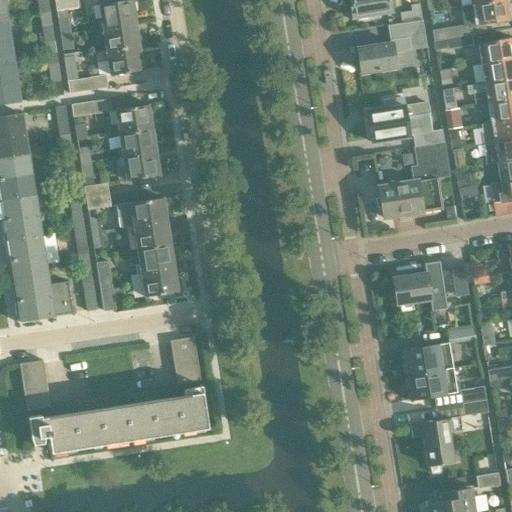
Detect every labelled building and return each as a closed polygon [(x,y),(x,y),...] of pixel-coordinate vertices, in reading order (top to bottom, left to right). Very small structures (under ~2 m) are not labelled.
[(76,0),(56,0),(53,0),(55,12),(78,9),(76,0)] [(131,0),(98,5),(101,29),(135,24),(131,0)] [(347,0),(351,20),(352,19),(389,13),(390,13),(388,0),(347,0)] [(428,0),(430,12),(438,10),(436,0),(428,0)] [(504,0),(501,0),(471,5),(474,25),(507,20),(504,0)] [(38,2),(40,16),(49,14),(47,1),(38,2)] [(40,16),(42,29),(52,27),(49,14),(40,16)] [(57,21),(63,59),(73,57),(67,19),(57,21)] [(390,44),(355,49),(359,74),(395,68),(392,52),(408,50),(407,38),(424,36),(422,20),(387,26),(390,44)] [(0,22),(0,63),(12,61),(5,21),(0,22)] [(101,29),(105,52),(138,47),(135,24),(101,29)] [(435,41),(471,36),(469,26),(433,32),(435,41)] [(42,29),(44,43),(54,41),(52,27),(42,29)] [(477,44),(480,65),(511,59),(511,49),(510,39),(499,41),(498,34),(480,37),(481,44),(477,44)] [(436,51),(472,45),(471,36),(435,41),(436,51)] [(44,43),(46,56),(56,54),(54,41),(44,43)] [(138,47),(105,52),(94,54),(96,62),(106,60),(109,76),(142,71),(138,47)] [(46,56),(48,69),(58,68),(56,54),(46,56)] [(63,59),(66,82),(76,80),(73,57),(63,59)] [(511,59),(480,65),(483,84),(511,79),(511,59)] [(12,61),(0,63),(0,105),(18,102),(12,61)] [(48,69),(50,83),(60,81),(58,68),(48,69)] [(439,71),(442,86),(451,85),(448,70),(439,71)] [(105,76),(76,80),(66,82),(68,94),(107,88),(105,76)] [(485,91),(487,103),(511,99),(511,79),(483,84),(466,87),(467,94),(485,91)] [(62,95),(60,81),(50,83),(52,97),(62,95)] [(442,91),(445,110),(456,108),(453,90),(442,91)] [(511,99),(487,103),(490,124),(511,119),(511,99)] [(70,106),(72,118),(110,112),(109,100),(70,106)] [(110,136),(118,134),(151,129),(148,105),(114,111),(117,125),(108,126),(110,136)] [(411,135),(413,147),(442,143),(440,130),(430,131),(427,114),(404,118),(402,106),(366,113),(370,142),(411,135)] [(54,108),(56,123),(66,121),(64,107),(54,108)] [(449,130),(459,129),(456,110),(446,112),(449,130)] [(0,117),(0,159),(26,155),(20,114),(0,117)] [(480,125),(483,144),(511,139),(511,119),(490,124),(480,125)] [(56,123),(58,136),(68,135),(66,121),(56,123)] [(73,126),(75,141),(85,140),(83,124),(73,126)] [(118,134),(122,157),(155,152),(151,129),(118,134)] [(58,136),(60,150),(70,148),(68,135),(58,136)] [(485,164),(496,162),(511,159),(511,139),(483,144),(485,157),(484,157),(485,164)] [(442,143),(413,147),(416,166),(410,166),(413,181),(377,187),(382,218),(420,212),(440,208),(435,179),(448,177),(444,152),(442,143)] [(60,150),(63,163),(72,162),(70,148),(60,150)] [(77,149),(79,164),(89,163),(87,148),(77,149)] [(155,152),(122,157),(125,181),(159,176),(155,152)] [(455,169),(469,167),(467,154),(453,156),(455,169)] [(0,159),(0,200),(33,195),(26,155),(0,159)] [(511,159),(496,162),(499,182),(511,179),(511,159)] [(63,163),(65,177),(75,175),(72,162),(63,163)] [(89,163),(79,164),(81,179),(91,178),(89,163)] [(458,189),(471,187),(468,173),(456,175),(458,189)] [(65,177),(67,190),(77,188),(75,175),(65,177)] [(511,179),(499,182),(501,194),(498,194),(499,203),(500,203),(502,215),(511,213),(511,179)] [(83,187),(84,199),(107,195),(106,184),(83,187)] [(471,187),(458,189),(459,198),(478,195),(476,186),(471,187)] [(67,190),(69,203),(79,202),(77,188),(67,190)] [(0,200),(0,221),(3,241),(39,236),(33,195),(0,200)] [(107,195),(84,199),(86,211),(109,207),(107,195)] [(122,229),(133,227),(166,222),(162,198),(116,206),(118,220),(119,220),(121,221),(122,229)] [(69,203),(71,217),(81,215),(79,202),(69,203)] [(71,217),(73,230),(83,229),(81,215),(71,217)] [(88,219),(90,234),(100,232),(98,217),(88,219)] [(133,227),(136,251),(170,245),(166,222),(133,227)] [(73,230),(75,244),(85,242),(83,229),(73,230)] [(100,232),(90,234),(92,249),(102,247),(100,232)] [(3,241),(9,281),(45,276),(39,236),(3,241)] [(75,244),(77,257),(87,255),(85,242),(75,244)] [(136,251),(140,273),(173,268),(170,245),(136,251)] [(77,257),(79,270),(89,269),(87,255),(77,257)] [(95,264),(97,276),(109,274),(107,262),(95,264)] [(424,273),(391,278),(395,305),(428,300),(430,312),(445,309),(438,262),(423,264),(424,273)] [(450,268),(454,296),(466,295),(462,267),(450,268)] [(173,268),(140,273),(144,297),(177,292),(173,268)] [(79,270),(81,284),(91,282),(89,269),(79,270)] [(472,272),(474,285),(488,283),(486,270),(472,272)] [(109,274),(97,276),(102,311),(115,309),(109,274)] [(45,276),(9,281),(16,322),(72,314),(67,282),(47,285),(45,276)] [(93,296),(91,282),(81,284),(83,297),(93,296)] [(511,299),(511,298),(511,290),(511,291),(511,292),(499,294),(501,301),(511,299)] [(83,297),(86,311),(96,310),(93,296),(83,297)] [(501,301),(502,307),(511,305),(511,300),(511,299),(501,301)] [(483,344),(493,342),(492,335),(482,336),(483,344)] [(169,341),(172,356),(195,352),(193,337),(169,341)] [(402,351),(406,376),(440,371),(438,356),(449,355),(447,344),(436,346),(436,345),(402,351)] [(172,356),(174,369),(197,366),(195,352),(172,356)] [(18,365),(21,381),(45,377),(42,361),(18,365)] [(174,369),(176,385),(199,381),(197,366),(174,369)] [(511,366),(487,371),(489,381),(491,381),(499,379),(511,377),(511,366)] [(440,371),(406,376),(410,401),(434,398),(444,396),(444,395),(455,394),(453,383),(442,385),(440,371)] [(45,377),(21,381),(23,395),(47,392),(45,377)] [(491,392),(501,390),(499,379),(491,381),(489,381),(491,392)] [(459,393),(461,405),(484,401),(482,388),(459,391),(459,393)] [(47,392),(23,395),(26,412),(49,408),(47,392)] [(43,443),(43,437),(47,437),(50,453),(206,428),(201,393),(189,395),(190,401),(47,423),(46,417),(40,418),(40,416),(27,418),(30,439),(32,445),(43,443)] [(444,396),(434,398),(436,409),(461,405),(459,393),(455,394),(444,395),(444,396)] [(484,401),(461,405),(463,416),(486,413),(484,401)] [(506,418),(505,410),(494,412),(496,420),(506,418)] [(428,467),(430,474),(438,473),(438,465),(451,463),(447,433),(461,431),(458,417),(408,425),(411,438),(422,436),(426,467),(428,467)] [(496,420),(497,428),(507,426),(506,418),(496,420)] [(503,463),(511,461),(511,455),(511,450),(501,452),(503,463)] [(475,477),(477,489),(498,486),(496,474),(475,477)] [(426,504),(427,511),(473,511),(470,488),(430,494),(431,503),(426,504)]
